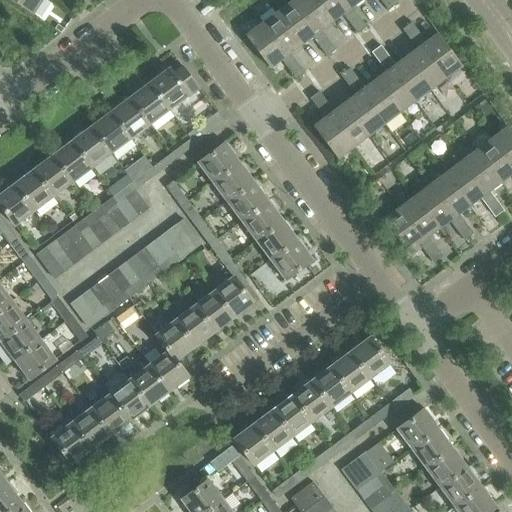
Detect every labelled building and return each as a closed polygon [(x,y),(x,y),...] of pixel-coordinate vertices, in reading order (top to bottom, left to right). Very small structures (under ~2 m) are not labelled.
[(9,0),(32,15),(42,0),(9,0)] [(331,23),(314,0),(294,0),(292,2),(316,34),(321,31),(331,23)] [(347,10),(339,0),(314,0),(331,23),(342,14),(350,24),(359,17),(351,7),(347,10)] [(360,0),(339,0),(347,10),(351,7),(360,0)] [(397,4),(393,0),(381,0),(380,1),(388,11),(397,4)] [(316,34),(292,2),(277,14),(301,45),(312,37),(319,47),(328,40),(321,31),(316,34)] [(301,45),(277,14),(262,25),(285,57),(290,53),(301,45)] [(367,28),(359,17),(350,24),(358,34),(367,28)] [(419,34),(411,23),(402,30),(410,41),(419,34)] [(285,57),(262,25),(246,37),(270,68),(281,60),(288,70),(297,63),(290,53),(285,57)] [(462,68),(439,36),(427,44),(419,34),(410,41),(418,51),(423,48),(447,79),(462,68)] [(336,50),(328,40),(319,47),(327,57),(336,50)] [(389,57),(381,47),(372,54),(380,64),(389,57)] [(423,48),(418,51),(407,59),(431,91),(447,79),(423,48)] [(431,91),(407,59),(396,67),(389,57),(380,64),(387,74),(392,70),(416,102),(431,91)] [(305,74),(297,63),(288,70),(296,81),(305,74)] [(199,88),(183,66),(173,73),(169,68),(150,82),(170,109),(199,88)] [(358,80),(350,70),(341,76),(349,87),(358,80)] [(392,70),(387,74),(376,82),(400,114),(416,102),(392,70)] [(400,114),(376,82),(365,90),(358,80),(349,87),(356,97),(361,93),(384,125),(400,114)] [(170,109),(150,82),(130,97),(151,124),(170,109)] [(328,103),(320,93),(311,100),(319,110),(328,103)] [(361,93),(356,97),(345,105),(369,137),(384,125),(361,93)] [(151,124),(130,97),(111,111),(131,139),(151,124)] [(369,137),(345,105),(335,113),(328,103),(319,110),(326,120),(331,117),(354,148),(369,137)] [(131,139),(111,111),(91,126),(112,153),(131,139)] [(196,144),(225,122),(218,112),(189,134),(196,144)] [(331,117),(326,120),(314,129),(338,160),(354,148),(331,117)] [(112,153),(91,126),(72,140),(92,168),(112,153)] [(511,133),(507,127),(491,139),(511,166),(511,133)] [(511,166),(491,139),(475,151),(500,183),(511,175),(511,166)] [(92,168),(72,140),(52,155),(73,182),(92,168)] [(180,156),(193,146),(189,141),(176,151),(180,156)] [(212,183),(240,162),(225,143),(197,163),(212,183)] [(500,183),(475,151),(460,162),(485,194),(489,191),(500,183)] [(73,182),(52,155),(33,169),(53,197),(73,182)] [(160,171),(173,161),(169,155),(156,165),(160,171)] [(226,202),(254,182),(240,162),(212,183),(226,202)] [(485,194),(460,162),(445,173),(470,206),(480,198),(488,208),(497,201),(489,191),(485,194)] [(53,197),(33,169),(13,184),(34,211),(53,197)] [(138,187),(154,175),(150,170),(134,182),(138,187)] [(470,206),(445,173),(430,185),(454,217),(459,214),(470,206)] [(241,222),(269,201),(254,182),(226,202),(241,222)] [(34,211),(13,184),(0,194),(0,206),(14,226),(34,211)] [(126,197),(135,190),(130,184),(112,198),(116,205),(126,197)] [(185,197),(176,184),(169,189),(179,202),(185,197)] [(454,217),(430,185),(415,196),(439,228),(450,221),(457,230),(466,224),(459,214),(454,217)] [(149,209),(135,190),(126,197),(139,216),(149,209)] [(439,228),(415,196),(399,208),(423,241),(428,237),(439,228)] [(139,216),(126,197),(116,205),(130,223),(139,216)] [(107,212),(116,205),(112,198),(93,213),(97,219),(107,212)] [(255,241),(283,221),(269,201),(241,222),(255,241)] [(504,211),(497,201),(488,208),(495,217),(504,211)] [(200,217),(190,204),(184,209),(194,222),(200,217)] [(130,223),(116,205),(107,212),(120,230),(130,223)] [(423,241),(399,208),(384,220),(408,252),(419,244),(426,253),(435,247),(428,237),(423,241)] [(120,230),(107,212),(97,219),(111,237),(120,230)] [(88,226),(97,219),(93,213),(74,227),(79,233),(88,226)] [(198,236),(185,218),(175,226),(188,243),(198,236)] [(12,236),(0,219),(0,233),(5,241),(12,236)] [(111,237),(97,219),(88,226),(102,244),(111,237)] [(270,261),(298,240),(283,221),(255,241),(270,261)] [(215,236),(205,223),(198,228),(208,241),(215,236)] [(474,234),(466,224),(457,230),(465,240),(474,234)] [(102,244),(88,226),(79,233),(92,251),(102,244)] [(188,243),(175,226),(166,233),(179,250),(188,243)] [(69,240),(79,233),(74,227),(55,241),(60,247),(69,240)] [(92,251),(79,233),(69,240),(83,258),(92,251)] [(179,250),(166,233),(156,240),(170,257),(179,250)] [(184,256),(202,242),(198,236),(188,243),(179,250),(184,256)] [(27,255),(15,239),(8,244),(20,260),(27,255)] [(83,258),(69,240),(60,247),(73,265),(83,258)] [(170,257),(156,240),(147,247),(160,265),(170,257)] [(232,259),(217,240),(211,244),(225,264),(230,260),(232,259)] [(285,281),(312,260),(298,240),(270,261),(285,281)] [(50,254),(60,247),(55,241),(36,255),(41,261),(50,254)] [(73,265),(60,247),(50,254),(64,272),(73,265)] [(160,265),(147,247),(138,254),(151,272),(160,265)] [(443,257),(435,247),(426,253),(434,263),(443,257)] [(165,271),(184,256),(179,250),(170,257),(160,265),(165,271)] [(64,272),(50,254),(41,261),(55,279),(64,272)] [(151,272),(138,254),(128,261),(142,279),(151,272)] [(42,275),(29,258),(22,263),(35,280),(42,275)] [(245,280),(231,261),(230,260),(225,264),(234,276),(240,284),(245,280)] [(142,279),(128,261),(119,268),(132,286),(142,279)] [(146,285),(165,271),(160,265),(151,272),(142,279),(146,285)] [(132,286),(119,268),(109,275),(123,293),(132,286)] [(123,293),(109,275),(100,282),(113,300),(123,293)] [(255,303),(253,301),(240,284),(234,276),(215,290),(235,318),(255,303)] [(55,293),(44,278),(37,283),(49,298),(55,293)] [(127,299),(146,285),(142,279),(132,286),(123,293),(127,299)] [(240,284),(253,301),(258,297),(245,280),(240,284)] [(113,300),(100,282),(91,289),(104,307),(113,300)] [(0,310),(13,301),(0,284),(0,310)] [(104,307),(91,289),(81,296),(95,314),(104,307)] [(235,318),(215,290),(195,305),(216,332),(235,318)] [(109,313),(127,299),(123,293),(113,300),(104,307),(109,313)] [(95,314),(81,296),(72,304),(85,321),(95,314)] [(71,313),(59,297),(52,302),(64,319),(71,313)] [(0,341),(27,321),(13,301),(0,310),(0,341)] [(216,332),(195,305),(176,319),(197,347),(216,332)] [(90,327),(109,313),(104,307),(95,314),(85,321),(90,327)] [(86,333),(73,317),(66,322),(78,338),(86,333)] [(197,347),(176,319),(155,335),(167,350),(176,362),(177,361),(197,347)] [(0,342),(14,361),(42,340),(27,321),(0,341),(0,342)] [(391,364),(370,337),(348,353),(368,381),(391,364)] [(83,358),(100,346),(95,339),(78,351),(83,358)] [(29,381),(57,360),(42,340),(14,361),(29,381)] [(189,377),(177,361),(176,362),(167,350),(149,364),(169,391),(189,377)] [(64,372),(80,360),(75,353),(59,366),(64,372)] [(368,381),(348,353),(330,367),(350,395),(368,381)] [(169,391),(149,364),(129,379),(150,406),(169,391)] [(350,395),(330,367),(311,381),(331,409),(350,395)] [(44,387),(61,375),(55,368),(39,380),(44,387)] [(150,406),(129,379),(110,393),(130,421),(150,406)] [(331,409),(311,381),(291,396),(312,423),(331,409)] [(25,402),(41,389),(36,382),(19,395),(25,402)] [(395,410),(414,396),(409,389),(390,404),(395,410)] [(130,421),(110,393),(90,408),(111,435),(130,421)] [(312,423),(291,396),(273,410),(292,438),(312,423)] [(377,424),(392,413),(387,406),(372,418),(377,424)] [(111,435),(90,408),(71,422),(91,450),(111,435)] [(411,449),(438,429),(423,409),(396,430),(411,449)] [(292,438),(273,410),(253,425),(274,452),(292,438)] [(91,450),(71,422),(66,417),(59,422),(63,428),(51,437),(72,465),(91,450)] [(358,438),(373,427),(369,420),(353,431),(358,438)] [(274,452),(253,425),(234,439),(254,467),(274,452)] [(425,468),(452,447),(438,429),(411,449),(425,468)] [(339,453),(355,440),(350,434),(334,446),(339,453)] [(439,488),(466,467),(452,447),(425,468),(439,488)] [(319,468),(336,455),(331,449),(314,461),(319,468)] [(379,472),(372,462),(365,453),(359,457),(367,466),(374,476),(379,472)] [(252,473),(239,456),(232,462),(244,478),(252,473)] [(348,480),(367,466),(359,457),(341,470),(348,480)] [(300,482),(316,470),(311,463),(295,475),(300,482)] [(356,490),(374,476),(367,466),(348,480),(356,490)] [(454,507),(481,486),(466,467),(439,488),(454,507)] [(394,491),(387,482),(379,472),(374,476),(381,486),(389,495),(394,491)] [(266,493),(254,476),(247,482),(259,498),(266,493)] [(363,500),(381,486),(374,476),(356,490),(363,500)] [(281,496),(297,484),(292,477),(276,489),(281,496)] [(188,511),(206,511),(222,500),(208,480),(180,501),(188,511)] [(300,511),(303,511),(324,497),(325,496),(313,481),(290,498),(300,511)] [(0,511),(8,511),(21,503),(7,483),(0,488),(0,511)] [(370,509),(389,495),(381,486),(363,500),(370,509)] [(457,511),(487,511),(496,506),(481,486),(454,507),(457,511)] [(406,511),(409,511),(401,501),(394,491),(389,495),(396,505),(401,511),(406,511)] [(372,511),(386,511),(396,505),(389,495),(370,509),(372,511)] [(280,511),(281,511),(269,496),(261,501),(269,511),(280,511)] [(326,511),(333,508),(325,498),(306,511),(326,511)] [(231,511),(222,500),(206,511),(231,511)] [(27,511),(21,503),(8,511),(27,511)]
